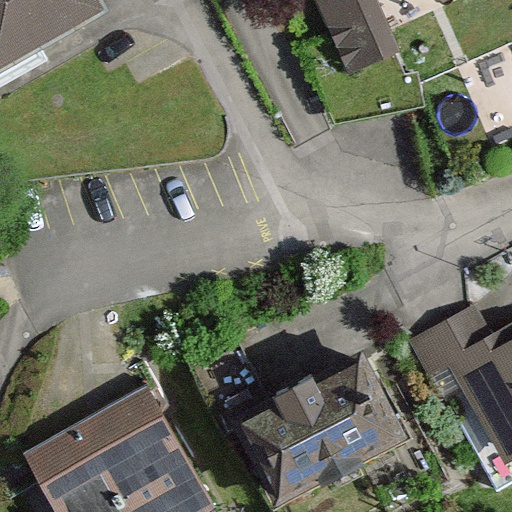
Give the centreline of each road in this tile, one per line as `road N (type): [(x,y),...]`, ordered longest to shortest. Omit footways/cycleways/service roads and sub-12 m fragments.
road 1 (residential): [(511,208),(87,250),(0,358)]
road 2 (residential): [(511,240),(231,375)]
